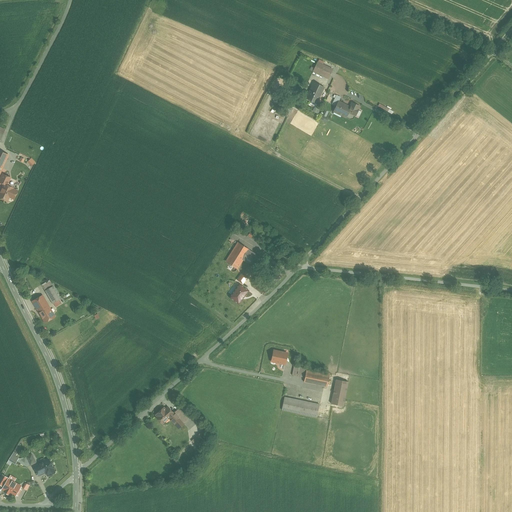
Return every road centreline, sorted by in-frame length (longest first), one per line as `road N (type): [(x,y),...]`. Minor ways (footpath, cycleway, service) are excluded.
road 1 (unclassified): [(511,29),(300,265)]
road 2 (unclassified): [(76,474),(300,265)]
road 3 (secondary): [(76,474),(54,372),(4,270)]
road 4 (unclassified): [(300,265),(511,289)]
road 5 (unclassified): [(0,112),(22,96),(70,0)]
